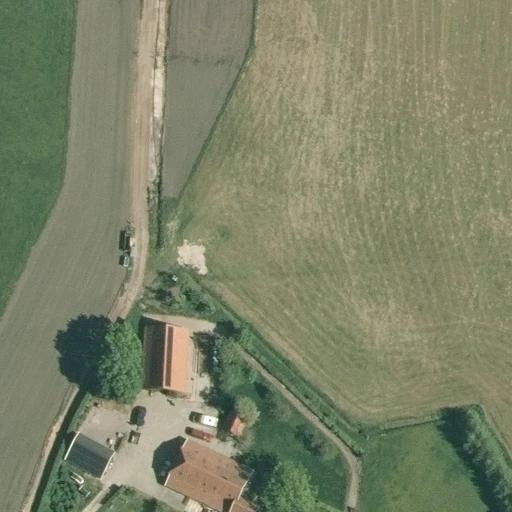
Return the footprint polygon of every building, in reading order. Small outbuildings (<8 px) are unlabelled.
[(188,332),(166,331),(146,330),(143,390),(163,391),(184,393),(187,353),(188,332)] [(249,419),(232,412),(224,432),(240,440),(249,419)] [(66,456),(96,478),(117,450),(87,428),(66,456)] [(186,443),(166,485),(224,511),(256,511),(257,509),(239,501),(252,473),(186,443)] [(84,484),(73,476),(71,479),(81,487),(84,484)] [(87,499),(90,495),(83,490),(80,493),(87,499)]
